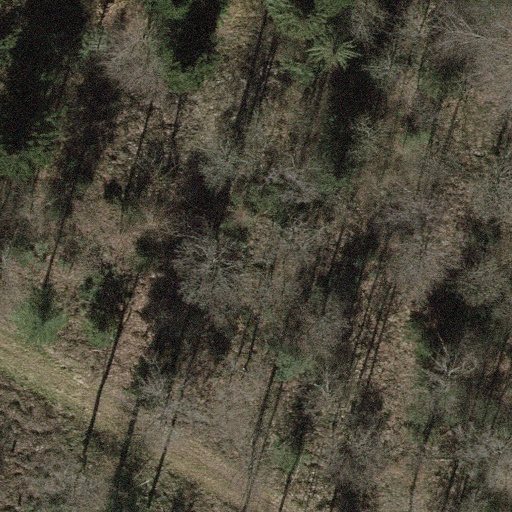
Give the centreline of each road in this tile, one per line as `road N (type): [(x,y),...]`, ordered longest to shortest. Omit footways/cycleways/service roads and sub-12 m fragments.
road 1 (track): [(511,268),(413,0)]
road 2 (track): [(239,511),(0,362)]
